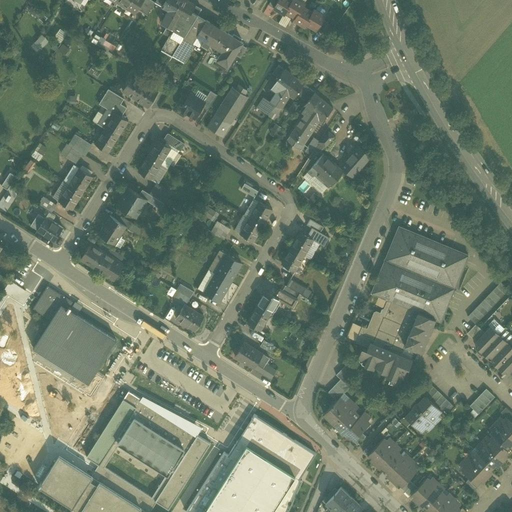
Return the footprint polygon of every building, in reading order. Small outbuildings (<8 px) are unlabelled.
[(116,0),(117,1),(135,11),(134,12),(135,12),(137,9),(142,0),(116,0)] [(155,2),(151,0),(142,0),(137,9),(147,15),(155,2)] [(165,0),(162,7),(168,10),(161,23),(167,26),(181,0),(165,0)] [(194,5),(185,0),(181,0),(167,26),(163,33),(169,36),(173,30),(184,37),(198,15),(191,11),(194,5)] [(284,14),(285,11),(291,0),(277,0),(273,7),(284,14)] [(291,0),(285,11),(296,17),(303,5),(305,0),(291,0)] [(191,11),(198,15),(201,9),(194,4),(194,5),(191,11)] [(304,26),(306,23),(313,12),(312,11),(303,5),(296,17),(294,20),(304,26)] [(313,12),(306,23),(316,29),(325,15),(323,14),(325,11),(325,9),(319,6),(317,6),(315,10),(314,9),(312,11),(313,12)] [(220,29),(198,15),(184,37),(192,42),(197,35),(204,40),(201,45),(207,49),(211,43),(220,29)] [(232,36),(220,29),(211,43),(223,50),(232,36)] [(169,61),(184,37),(173,30),(169,36),(162,50),(167,54),(165,58),(169,61)] [(39,38),(45,44),(48,41),(42,36),(39,38)] [(242,43),(232,36),(223,50),(217,60),(228,67),(235,55),(242,45),(242,43)] [(113,50),(116,45),(102,37),(99,42),(113,50)] [(195,44),(192,42),(184,37),(169,61),(180,68),(195,44)] [(35,43),(41,48),(45,44),(39,38),(35,43)] [(57,50),(65,55),(69,49),(62,44),(57,50)] [(247,48),(242,45),(235,55),(240,58),(247,48)] [(10,52),(14,57),(19,52),(14,48),(10,52)] [(278,78),(285,69),(278,64),(272,74),(278,78)] [(93,75),(99,78),(102,73),(97,69),(93,75)] [(294,76),(285,69),(278,78),(270,90),(274,93),(269,101),(275,105),(284,91),(294,76)] [(158,92),(132,75),(122,91),(148,107),(158,92)] [(304,84),(294,76),(284,91),(275,105),(281,109),(290,96),(293,98),(297,93),(304,84)] [(309,88),(304,84),(297,93),(302,97),(309,88)] [(231,89),(207,126),(223,137),(247,99),(243,97),(248,91),(238,85),(234,91),(231,89)] [(309,88),(302,97),(307,101),(314,92),(309,88)] [(105,94),(120,104),(124,98),(108,89),(105,94)] [(205,103),(202,107),(208,110),(217,95),(210,91),(206,97),(203,102),(205,103)] [(307,101),(299,111),(304,114),(289,135),(297,140),(314,115),(313,114),(324,100),(314,92),(307,101)] [(178,108),(195,119),(202,107),(205,103),(203,102),(206,97),(202,95),(200,99),(190,93),(184,103),(182,101),(178,108)] [(115,112),(121,116),(127,108),(120,104),(105,94),(99,104),(107,109),(97,124),(105,128),(115,112)] [(333,108),(324,100),(313,114),(314,115),(297,140),(303,144),(319,120),(322,122),(333,108)] [(105,128),(118,137),(128,121),(121,116),(115,112),(105,128)] [(270,133),(276,136),(280,126),(275,123),(270,133)] [(95,144),(108,152),(118,137),(105,128),(95,144)] [(319,141),(326,147),(334,136),(327,130),(319,141)] [(67,144),(82,153),(85,155),(91,145),(79,137),(77,140),(72,136),(67,144)] [(159,138),(148,155),(167,168),(177,152),(165,144),(166,142),(165,142),(165,141),(160,137),(159,138)] [(318,148),(322,145),(317,138),(304,147),(310,154),(315,150),(319,155),(322,153),(318,148)] [(66,157),(76,163),(82,153),(67,144),(62,153),(67,156),(66,157)] [(358,147),(341,166),(352,176),(369,157),(358,147)] [(342,171),(323,154),(313,165),(307,172),(308,172),(312,176),(317,173),(331,185),(342,171)] [(167,168),(148,155),(138,171),(156,183),(157,183),(167,168)] [(18,178),(22,180),(35,162),(31,160),(18,178)] [(69,184),(79,168),(74,165),(64,181),(69,184)] [(69,184),(83,192),(93,177),(79,168),(69,184)] [(1,186),(8,190),(16,176),(9,172),(1,186)] [(58,201),(69,184),(64,181),(53,197),(58,201)] [(171,192),(157,183),(156,183),(149,194),(164,203),(171,192)] [(241,189),(255,197),(258,191),(244,183),(241,189)] [(58,201),(72,209),(83,192),(69,184),(58,201)] [(128,188),(116,206),(136,219),(143,208),(143,207),(147,200),(139,195),(128,188)] [(142,190),(139,195),(147,200),(149,201),(149,202),(160,209),(164,203),(149,194),(142,190)] [(39,204),(51,212),(56,205),(43,197),(39,204)] [(244,214),(263,225),(272,209),(253,198),(244,214)] [(209,206),(204,213),(213,220),(218,213),(209,206)] [(45,217),(52,221),(55,216),(49,212),(45,217)] [(30,225),(37,230),(45,217),(38,213),(30,225)] [(235,231),(253,242),(263,225),(244,214),(235,231)] [(118,221),(110,216),(98,234),(115,245),(120,237),(126,227),(118,221)] [(121,216),(118,221),(126,227),(128,229),(140,236),(143,230),(121,216)] [(37,231),(54,241),(59,234),(63,228),(52,221),(45,217),(37,230),(37,231)] [(230,229),(217,221),(211,232),(224,239),(230,229)] [(313,225),(309,231),(322,239),(326,233),(313,225)] [(468,254),(399,227),(384,263),(372,293),(388,299),(418,311),(436,318),(441,321),(445,313),(468,254)] [(300,231),(290,247),(304,255),(313,239),(300,231)] [(125,240),(120,237),(115,245),(120,248),(125,240)] [(321,244),(313,239),(304,255),(311,259),(321,244)] [(101,243),(98,249),(110,256),(120,263),(123,258),(101,243)] [(89,244),(80,258),(100,271),(110,256),(98,249),(89,244)] [(304,255),(290,247),(281,263),(295,271),(304,255)] [(208,270),(230,282),(241,263),(220,250),(208,270)] [(120,263),(110,256),(100,271),(114,279),(123,265),(120,263)] [(197,289),(219,301),(230,282),(208,270),(197,289)] [(0,274),(0,288),(3,291),(9,281),(0,274)] [(286,286),(300,294),(307,298),(311,291),(290,279),(286,286)] [(177,289),(190,298),(194,292),(180,283),(177,289)] [(286,286),(284,285),(281,290),(296,299),(300,294),(286,286)] [(496,285),(466,316),(475,323),(504,293),(496,285)] [(66,309),(68,306),(71,301),(47,286),(39,299),(33,309),(51,320),(60,305),(66,309)] [(184,304),(185,305),(190,298),(177,289),(170,300),(182,308),(184,304)] [(277,290),(274,296),(278,299),(292,307),(296,299),(281,290),(280,289),(277,290)] [(256,307),(270,315),(278,299),(274,296),(265,291),(256,307)] [(414,322),(418,311),(388,299),(385,306),(386,310),(384,313),(377,310),(375,311),(373,314),(375,316),(369,329),(363,326),(357,341),(369,346),(372,340),(393,349),(401,352),(405,343),(410,332),(414,322)] [(82,306),(75,301),(71,307),(69,310),(73,313),(77,315),(82,306)] [(182,308),(175,319),(179,321),(195,331),(204,316),(185,305),(184,304),(182,308)] [(71,307),(68,306),(66,309),(60,305),(51,320),(33,349),(88,384),(114,344),(116,340),(77,315),(73,313),(69,310),(71,307)] [(270,315),(256,307),(247,323),(260,330),(270,315)] [(436,318),(418,311),(414,322),(432,329),(436,318)] [(432,329),(414,322),(410,332),(427,340),(432,329)] [(471,337),(480,328),(476,324),(467,333),(471,337)] [(481,352),(499,334),(490,326),(484,332),(476,341),(475,342),(480,347),(478,349),(481,352)] [(476,341),(484,332),(480,328),(471,337),(476,341)] [(427,340),(410,332),(405,343),(423,350),(427,340)] [(492,357),(507,342),(499,334),(481,352),(484,355),(486,352),(492,357)] [(263,340),(260,346),(273,353),(276,347),(263,340)] [(380,370),(384,371),(393,349),(372,340),(369,346),(368,349),(364,347),(362,351),(360,350),(357,358),(366,362),(364,365),(374,368),(375,365),(381,368),(380,370)] [(254,368),(259,359),(263,353),(244,341),(234,356),(244,362),(254,368)] [(498,367),(511,352),(511,346),(507,342),(492,357),(497,362),(495,365),(498,367)] [(401,352),(393,349),(384,371),(387,373),(386,375),(391,377),(389,382),(400,387),(403,378),(408,380),(413,367),(410,366),(413,357),(401,352)] [(511,369),(511,352),(498,367),(501,370),(503,368),(508,373),(509,373),(511,369)] [(263,353),(259,359),(266,364),(270,357),(263,353)] [(259,359),(254,368),(271,379),(276,370),(266,364),(259,359)] [(344,366),(353,374),(357,370),(348,362),(344,366)] [(340,370),(349,379),(353,374),(344,366),(340,370)] [(340,379),(344,383),(349,379),(340,370),(336,375),(340,379)] [(344,383),(340,379),(336,383),(345,392),(349,387),(344,383)] [(425,395),(433,386),(429,382),(420,391),(425,395)] [(345,392),(336,383),(332,387),(341,396),(344,393),(345,392)] [(429,399),(437,390),(433,386),(425,395),(429,399)] [(341,396),(332,387),(328,392),(337,400),(339,397),(341,396)] [(495,396),(486,388),(482,393),(490,401),(495,396)] [(433,403),(442,394),(437,390),(429,399),(433,403)] [(210,443),(197,435),(141,399),(128,391),(86,457),(98,465),(91,476),(59,455),(39,487),(72,508),(69,511),(149,511),(156,502),(168,509),(210,443)] [(345,403),(350,398),(344,393),(341,396),(339,397),(345,403)] [(490,401),(482,393),(478,397),(486,405),(490,401)] [(438,407),(446,398),(442,394),(433,403),(438,407)] [(431,421),(441,410),(438,407),(433,403),(429,399),(425,395),(418,403),(416,403),(414,405),(431,421)] [(201,427),(143,396),(141,399),(197,435),(201,427)] [(324,413),(334,423),(350,407),(345,403),(339,397),(337,400),(334,403),(332,403),(329,406),(329,408),(324,413)] [(486,405),(478,397),(473,401),(482,410),(486,405)] [(350,407),(354,402),(350,398),(345,403),(350,407)] [(442,411),(450,402),(446,398),(438,407),(441,410),(442,411)] [(482,410),(473,401),(469,406),(478,414),(482,410)] [(359,407),(354,402),(350,407),(354,411),(359,407)] [(446,415),(455,407),(450,402),(442,411),(446,415)] [(421,431),(431,421),(414,405),(413,406),(413,408),(406,416),(412,421),(421,431)] [(354,411),(350,407),(334,423),(339,428),(339,430),(342,432),(344,432),(359,416),(354,411)] [(507,417),(511,421),(511,413),(507,408),(501,413),(506,418),(507,417)] [(373,419),(364,411),(361,415),(369,423),(373,419)] [(306,468),(315,453),(254,415),(229,455),(224,452),(186,511),(287,511),(302,481),(299,479),(306,468)] [(359,416),(344,432),(349,437),(351,435),(354,439),(361,432),(369,423),(361,415),(359,416)] [(405,415),(400,420),(407,426),(412,421),(406,416),(405,415)] [(394,417),(391,420),(393,422),(392,423),(397,427),(400,423),(394,417)] [(511,421),(507,417),(506,418),(499,426),(511,438),(511,421)] [(511,438),(499,426),(491,434),(494,437),(506,449),(511,444),(511,443),(511,438)] [(361,432),(354,439),(353,440),(357,445),(366,436),(361,432)] [(392,446),(395,442),(389,436),(386,440),(392,446)] [(373,460),(376,463),(392,446),(386,440),(383,437),(375,446),(369,452),(375,458),(373,460)] [(506,449),(494,437),(486,446),(503,462),(506,459),(504,456),(509,451),(506,449)] [(369,452),(375,446),(371,442),(363,451),(367,454),(369,452)] [(392,446),(398,452),(401,448),(395,442),(392,446)] [(398,452),(392,446),(376,463),(379,466),(381,463),(386,468),(400,454),(398,452)] [(433,452),(438,456),(444,450),(439,446),(433,452)] [(503,462),(486,446),(478,454),(493,468),(498,463),(500,465),(503,462)] [(431,450),(426,456),(432,462),(438,456),(433,452),(431,450)] [(412,458),(406,452),(402,456),(408,462),(412,458)] [(402,456),(400,454),(386,468),(391,473),(389,475),(392,479),(408,462),(402,456)] [(493,468),(478,454),(470,462),(487,478),(491,475),(488,472),(493,468)] [(418,464),(412,458),(408,462),(414,467),(418,464)] [(414,467),(408,462),(392,479),(395,482),(398,479),(403,485),(409,479),(417,470),(414,467)] [(487,478),(470,462),(462,471),(470,478),(477,485),(483,479),(485,481),(487,478)] [(439,482),(432,476),(429,480),(435,486),(439,482)] [(426,478),(417,487),(412,493),(418,498),(416,501),(418,503),(435,486),(429,480),(426,478)] [(477,485),(470,478),(466,482),(475,491),(478,487),(477,485)] [(413,483),(409,479),(403,485),(401,487),(405,491),(413,483)] [(445,488),(439,482),(435,486),(441,491),(445,488)] [(413,483),(405,491),(409,495),(412,493),(417,487),(413,483)] [(441,491),(435,486),(418,503),(421,506),(423,503),(429,509),(443,494),(441,491)] [(325,503),(338,490),(334,487),(322,500),(325,503)] [(334,511),(336,511),(351,497),(341,487),(338,490),(325,503),(334,511)] [(455,498),(449,492),(445,496),(451,502),(455,498)] [(445,496),(443,494),(429,509),(432,511),(441,511),(451,502),(445,496)] [(353,511),(360,505),(351,497),(336,511),(353,511)] [(461,504),(455,498),(451,502),(458,507),(461,504)] [(458,507),(451,502),(441,511),(457,511),(460,510),(458,507)]
